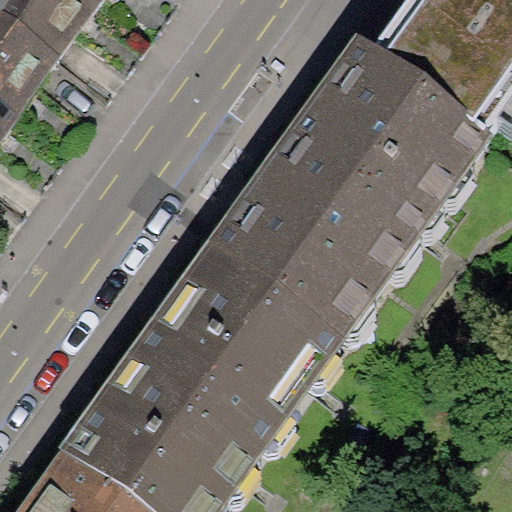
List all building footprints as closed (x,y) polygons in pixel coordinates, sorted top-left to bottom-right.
[(0,0),(0,24),(57,66),(72,45),(98,9),(85,0),(0,0)] [(85,0),(98,9),(104,0),(85,0)] [(511,0),(421,0),(373,68),(485,149),(511,112),(511,0)] [(0,110),(16,122),(33,99),(57,66),(0,24),(0,110)] [(338,351),(483,151),(485,149),(373,68),(363,61),(322,117),(320,115),(312,118),(298,137),(298,146),(300,148),(292,159),(290,157),(281,160),(267,179),(267,188),(270,190),(247,221),(216,263),(338,351)] [(0,144),(16,122),(0,110),(0,144)] [(136,374),(257,462),(338,351),(216,263),(177,318),(163,337),(161,335),(153,338),(139,357),(138,366),(141,368),(136,374)] [(221,511),(257,462),(136,374),(87,441),(68,468),(129,511),(221,511)] [(129,511),(68,468),(36,511),(129,511)]
